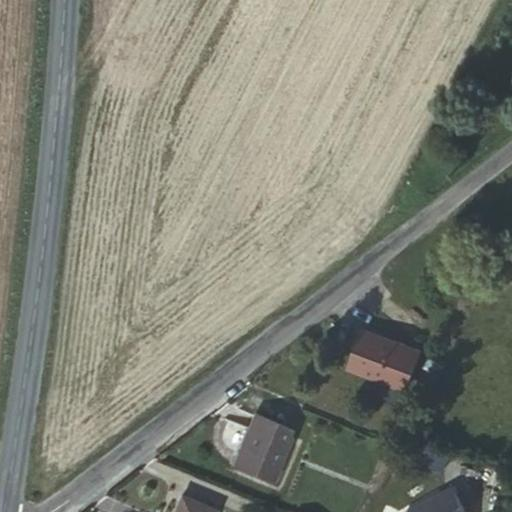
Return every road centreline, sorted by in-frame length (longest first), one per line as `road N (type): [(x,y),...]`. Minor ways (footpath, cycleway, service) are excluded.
road 1 (unclassified): [(42,511),(511,147)]
road 2 (tertiary): [(64,0),(39,259),(2,511)]
